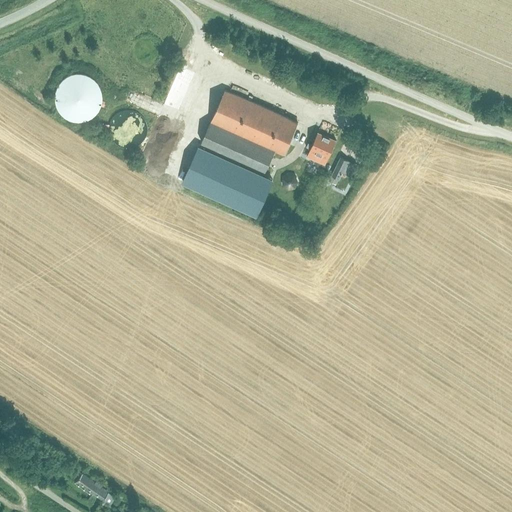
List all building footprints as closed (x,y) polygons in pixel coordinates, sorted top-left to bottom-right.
[(97,101),(98,97),(97,92),(96,88),(94,84),(91,81),(88,79),(84,76),(80,75),(75,74),(70,75),(67,76),(62,78),(59,81),(56,84),(54,88),(53,92),(52,96),(53,100),(54,104),(56,108),(58,112),(62,115),(66,117),(70,119),(74,119),(80,119),(83,118),(87,116),(91,113),(94,109),(96,106),(97,101)] [(284,153),(298,122),(225,89),(202,141),(265,169),(274,148),(284,153)] [(147,133),(147,129),(147,125),(145,121),(144,118),(142,116),(139,114),(136,112),(132,110),(129,110),(124,110),(122,111),(118,113),(115,116),(113,118),(111,121),(110,125),(110,128),(110,132),(111,135),(112,138),(114,141),(118,144),(121,146),(124,147),(128,147),(132,147),(135,146),(138,144),(141,142),(144,139),(145,136),(147,133)] [(308,142),(306,147),(310,148),(310,150),(307,156),(325,164),(328,158),(336,140),(318,131),(312,144),(308,142)] [(255,214),(272,178),(200,146),(183,182),(255,214)] [(340,156),(330,174),(335,177),(334,179),(336,180),(337,178),(338,178),(339,174),(344,176),(345,173),(350,176),(356,164),(352,162),(340,156)] [(284,178),(283,178),(283,184),(284,185),(288,188),(289,189),(289,188),(294,187),(295,187),(297,182),(298,182),(298,181),(297,181),(295,176),(294,175),(294,176),(289,174),(288,174),(284,178)] [(96,493),(103,499),(109,491),(82,471),(75,481),(94,495),(96,493)]
